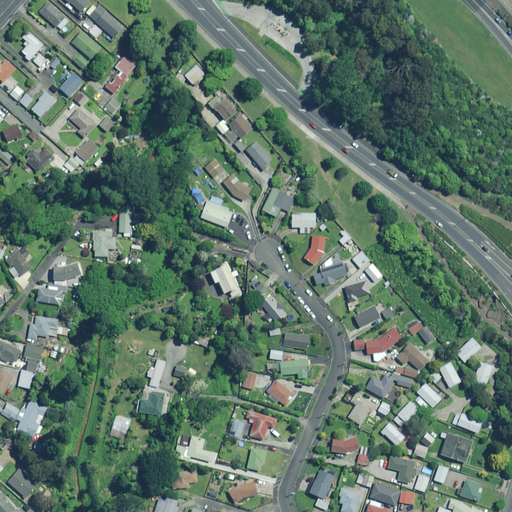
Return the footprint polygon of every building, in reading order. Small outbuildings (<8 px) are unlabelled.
[(89,6),(88,5),(90,3),(86,0),(63,0),(64,0),(70,5),(71,4),(81,13),(85,8),(87,9),(89,6)] [(40,12),(57,28),(59,26),(62,29),(69,21),(48,2),(40,12)] [(123,29),(99,7),(90,16),(114,38),(123,29)] [(102,32),(95,25),(89,32),(96,38),(102,32)] [(27,47),(22,52),(26,56),(25,57),(30,61),(44,45),(28,31),(22,37),(27,41),(24,44),(27,47)] [(101,49),(82,33),(73,43),(92,60),(101,49)] [(48,61),(40,54),(34,61),(41,68),(48,61)] [(88,63),(79,54),(73,61),(83,69),(88,63)] [(116,68),(121,72),(118,76),(117,75),(114,79),(116,80),(112,85),(109,83),(106,88),(114,94),(136,66),(124,57),(116,68)] [(60,62),(56,58),(50,65),(54,69),(60,62)] [(16,69),(6,60),(2,65),(1,63),(0,63),(0,79),(4,83),(16,69)] [(204,74),(196,65),(184,76),(192,85),(204,74)] [(83,82),(73,73),(60,88),(70,97),(83,82)] [(186,78),(178,74),(174,82),(182,86),(186,78)] [(24,92),(18,86),(11,95),(17,100),(24,92)] [(55,101),(45,91),(38,98),(40,100),(32,110),(41,117),(55,101)] [(88,99),(81,93),(74,99),(82,106),(88,99)] [(33,100),(26,94),(20,102),(27,107),(33,100)] [(220,102),(216,97),(208,104),(212,109),(213,108),(216,111),(217,111),(225,121),(236,112),(232,107),(233,107),(230,104),(229,104),(224,98),(220,102)] [(123,106),(114,98),(105,108),(114,116),(123,106)] [(97,125),(79,109),(70,119),(82,129),(78,133),(85,138),(97,125)] [(232,130),(233,130),(240,139),(252,129),(240,115),(228,125),(230,127),(229,127),(232,130)] [(115,123),(108,117),(100,126),(107,132),(115,123)] [(223,134),(228,129),(224,124),(226,123),(223,120),(216,126),(223,134)] [(23,137),(17,125),(3,132),(8,143),(17,138),(18,140),(23,137)] [(38,137),(33,132),(29,136),(34,141),(38,137)] [(77,154),(73,157),(82,165),(85,161),(86,162),(99,148),(87,138),(75,152),(77,154)] [(245,148),(239,140),(234,144),(241,152),(245,148)] [(271,159),(256,141),(245,150),(263,171),(269,165),(267,162),(271,159)] [(15,159),(1,147),(0,148),(0,157),(9,165),(15,159)] [(55,159),(45,150),(40,156),(34,150),(25,161),(39,173),(43,167),(45,169),(51,162),(52,163),(55,159)] [(79,165),(71,158),(64,166),(72,173),(79,165)] [(103,162),(99,159),(95,164),(98,167),(103,162)] [(224,170),(215,159),(204,168),(213,178),(224,170)] [(242,185),(233,174),(223,183),(233,196),(244,202),(251,190),(242,185)] [(296,195),(288,191),(286,194),(272,187),(261,210),(276,217),(280,208),(288,212),(296,195)] [(232,213),(228,212),(229,209),(207,200),(200,218),(226,228),(232,213)] [(132,211),(120,210),(119,232),(131,233),(132,211)] [(291,215),(291,227),(300,227),(300,233),(309,233),(309,228),(315,228),(315,213),(300,213),(300,215),(291,215)] [(344,230),(341,233),(344,236),(339,241),(342,245),(350,238),(344,230)] [(112,232),(94,232),(94,250),(96,250),(96,257),(108,257),(108,249),(116,250),(117,240),(112,240),(112,232)] [(304,258),(315,266),(324,252),(325,237),(313,236),(312,246),(304,258)] [(32,269),(19,251),(6,260),(10,265),(12,264),(22,277),(32,269)] [(360,268),(369,260),(361,251),(352,259),(360,268)] [(238,289),(226,262),(222,264),(223,266),(214,270),(219,281),(217,282),(223,294),(230,291),(231,293),(238,289)] [(321,270),(325,281),(332,279),(332,281),(347,276),(343,262),(321,270)] [(67,267),(55,266),(54,285),(66,285),(67,280),(82,276),(78,263),(67,267)] [(382,275),(372,264),(364,271),(374,282),(382,275)] [(252,285),(255,289),(251,293),(256,299),(267,290),(258,280),(252,285)] [(370,294),(366,281),(344,287),(348,303),(357,300),(356,297),(370,294)] [(57,288),(48,286),(48,290),(39,288),(37,302),(61,305),(63,292),(56,291),(57,288)] [(268,313),(263,317),(269,323),(273,320),(276,324),(286,315),(269,296),(260,304),(268,313)] [(380,318),(374,306),(353,317),(359,329),(380,318)] [(394,316),(389,308),(381,312),(386,320),(394,316)] [(58,319),(37,316),(36,326),(30,325),(28,338),(37,340),(38,336),(49,337),(49,335),(57,336),(57,334),(68,336),(69,328),(57,327),(58,319)] [(413,336),(423,327),(419,322),(408,330),(413,336)] [(426,326),(418,332),(427,344),(435,338),(426,326)] [(279,328),(268,330),(270,336),(280,334),(279,328)] [(377,340),(365,342),(367,355),(373,354),(374,361),(377,362),(386,355),(384,352),(402,338),(394,328),(377,340)] [(300,335),(285,333),(282,346),(306,350),(308,336),(300,335)] [(480,348),(471,338),(455,353),(464,363),(480,348)] [(365,350),(363,340),(353,341),(355,351),(365,350)] [(21,351),(1,342),(0,343),(0,358),(9,363),(10,360),(16,362),(21,351)] [(428,361),(409,343),(396,358),(404,365),(408,361),(419,370),(428,361)] [(38,368),(44,369),(44,366),(38,365),(39,360),(41,361),(44,349),(27,345),(24,358),(29,360),(27,369),(37,371),(38,368)] [(282,352),(270,350),(269,359),(281,360),(282,352)] [(165,362),(157,360),(154,370),(149,369),(147,376),(151,378),(149,385),(157,388),(165,362)] [(307,360),(279,362),(281,375),(297,374),(298,379),(307,378),(307,373),(308,373),(307,360)] [(460,382),(450,363),(439,369),(449,388),(460,382)] [(492,367),(480,363),(472,383),(485,387),(492,367)] [(186,368),(176,366),(173,376),(183,378),(186,368)] [(396,366),(394,372),(416,378),(418,371),(405,367),(405,369),(396,366)] [(442,377),(433,369),(427,375),(435,384),(442,377)] [(1,370),(0,372),(0,394),(2,395),(13,377),(1,370)] [(34,373),(22,371),(18,386),(30,389),(34,373)] [(256,375),(247,373),(243,388),(252,390),(256,375)] [(394,380),(397,382),(399,376),(393,373),(390,377),(385,374),(381,381),(372,377),(365,389),(383,399),(394,380)] [(413,380),(399,376),(397,382),(397,385),(410,389),(413,380)] [(270,395),(268,397),(276,403),(278,400),(285,406),(294,395),(275,380),(266,392),(270,395)] [(441,399),(426,384),(417,393),(433,408),(441,399)] [(149,401),(140,400),(138,413),(161,416),(164,394),(151,392),(149,401)] [(376,407),(355,394),(350,402),(355,405),(347,418),(360,426),(369,412),(372,414),(376,407)] [(430,408),(419,397),(416,400),(426,411),(430,408)] [(48,408),(31,400),(27,410),(22,408),(17,420),(22,422),(18,431),(34,438),(48,408)] [(391,407),(383,402),(378,411),(386,416),(391,407)] [(411,402),(396,417),(393,414),(391,417),(401,427),(402,427),(414,414),(415,416),(420,411),(411,402)] [(20,410),(8,404),(2,414),(14,421),(20,410)] [(276,420),(248,411),(246,418),(254,420),(249,436),(263,440),(267,427),(274,429),(276,420)] [(462,414),(461,416),(457,415),(453,423),(478,433),(483,422),(462,414)] [(131,420),(116,415),(109,435),(124,440),(131,420)] [(244,424),(233,420),(229,435),(240,438),(244,424)] [(389,423),(380,432),(384,436),(385,435),(397,446),(405,438),(389,423)] [(426,433),(420,441),(428,447),(434,440),(426,433)] [(472,443),(441,433),(440,437),(445,439),(439,456),(465,465),(472,443)] [(203,440),(191,437),(188,448),(185,447),(185,448),(176,446),(173,458),(188,462),(190,457),(210,462),(212,453),(201,451),(203,440)] [(359,449),(355,437),(344,441),(332,440),(330,452),(345,454),(359,449)] [(47,443),(36,441),(34,452),(45,454),(47,443)] [(424,459),(427,448),(417,445),(413,455),(424,459)] [(266,452),(251,448),(246,469),(259,471),(261,464),(263,465),(266,452)] [(367,466),(369,457),(358,455),(357,464),(367,466)] [(413,470),(415,462),(390,457),(387,469),(399,471),(397,481),(410,484),(412,476),(415,476),(416,471),(413,470)] [(448,469),(439,466),(434,481),(443,484),(448,469)] [(37,485),(20,469),(8,482),(26,498),(37,485)] [(323,500),(334,476),(320,470),(315,481),(314,481),(309,494),(318,498),(323,500)] [(196,482),(195,471),(175,473),(176,481),(171,481),(172,490),(188,488),(187,484),(196,482)] [(374,478),(360,473),(356,483),(371,488),(374,478)] [(429,478),(419,475),(414,489),(425,492),(429,478)] [(478,493),(480,485),(466,480),(462,489),(458,488),(456,494),(460,495),(460,496),(478,502),(481,494),(478,493)] [(257,496),(254,483),(238,486),(227,492),(234,504),(243,499),(257,496)] [(400,492),(374,483),(369,498),(395,506),(400,492)] [(154,488),(146,486),(144,492),(152,494),(154,488)] [(356,511),(362,494),(341,489),(338,496),(340,497),(339,504),(342,505),(341,511),(356,511)] [(414,494),(401,492),(399,503),(412,505),(414,494)] [(11,511),(14,510),(0,494),(0,511),(11,511)] [(164,501),(158,499),(153,511),(177,511),(179,508),(176,507),(178,502),(165,498),(164,501)] [(323,500),(318,498),(315,506),(326,511),(329,503),(323,500)] [(479,511),(472,507),(471,510),(461,503),(451,499),(448,508),(453,510),(452,511),(479,511)] [(381,504),(370,501),(367,511),(390,511),(379,509),(381,504)]
